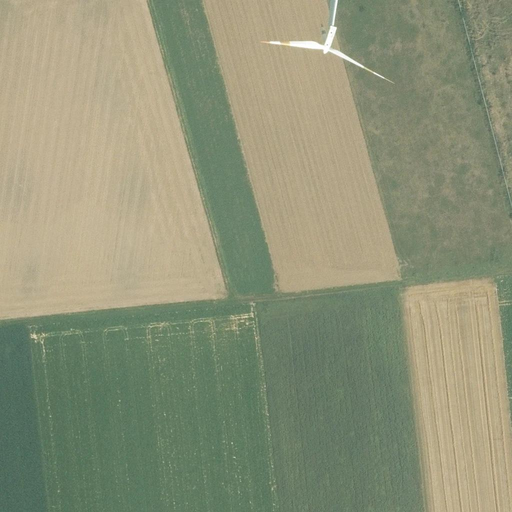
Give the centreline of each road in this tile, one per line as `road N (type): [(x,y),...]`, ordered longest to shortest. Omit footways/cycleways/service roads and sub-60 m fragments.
road 1 (track): [(511,273),(0,326)]
road 2 (track): [(150,0),(233,302)]
